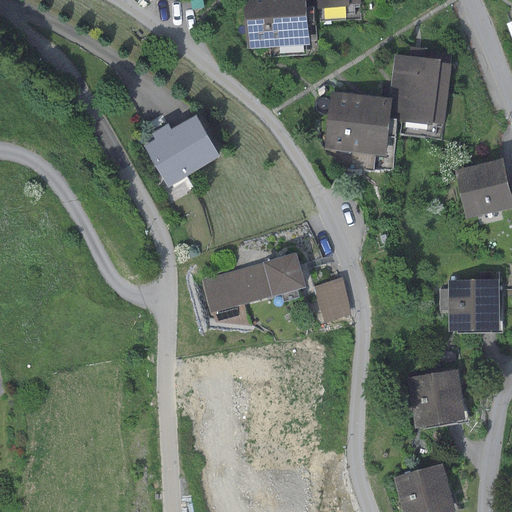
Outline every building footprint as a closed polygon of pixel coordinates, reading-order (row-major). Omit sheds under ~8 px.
[(243,0),(246,49),(308,45),(306,9),(305,0),(243,0)] [(305,0),(306,9),(348,6),(348,4),(360,3),(359,0),(305,0)] [(393,55),(388,98),(390,99),(388,121),(432,126),(432,123),(443,124),(449,64),(438,63),(438,60),(393,55)] [(388,98),(330,93),(324,150),(384,156),(388,121),(390,99),(388,98)] [(147,144),(142,146),(167,187),(218,157),(194,116),(169,130),(166,124),(150,134),(151,136),(145,140),(147,144)] [(511,202),(502,160),(454,171),(465,219),(511,207),(511,202)] [(293,253),(201,280),(211,314),(212,314),(243,305),(303,287),(293,253)] [(341,279),(315,286),(325,323),(349,317),(349,308),(341,279)] [(498,280),(447,281),(447,290),(439,290),(439,311),(447,311),(448,333),(499,332),(498,280)] [(243,305),(212,314),(215,323),(249,326),(243,305)] [(456,370),(407,377),(414,428),(463,421),(456,370)] [(440,464),(392,478),(402,511),(452,511),(454,511),(440,464)]
